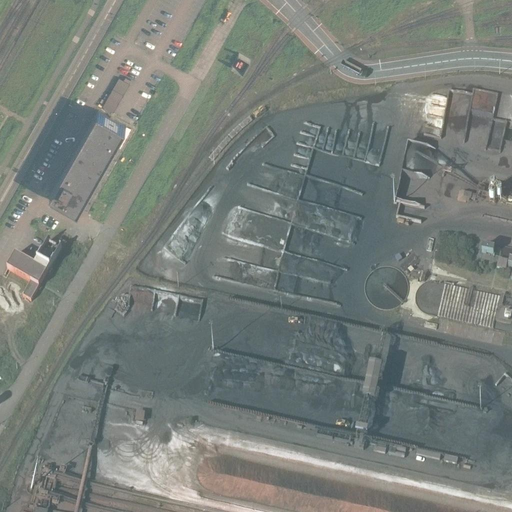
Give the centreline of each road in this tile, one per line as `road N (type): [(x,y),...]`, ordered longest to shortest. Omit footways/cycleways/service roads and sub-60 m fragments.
road 1 (unknown): [(398,131),(363,257),(431,224),(511,227)]
road 2 (unclassified): [(511,64),(351,70),(283,0)]
road 3 (unclassified): [(0,203),(115,0)]
road 4 (unknown): [(511,172),(489,170),(438,139),(398,131)]
